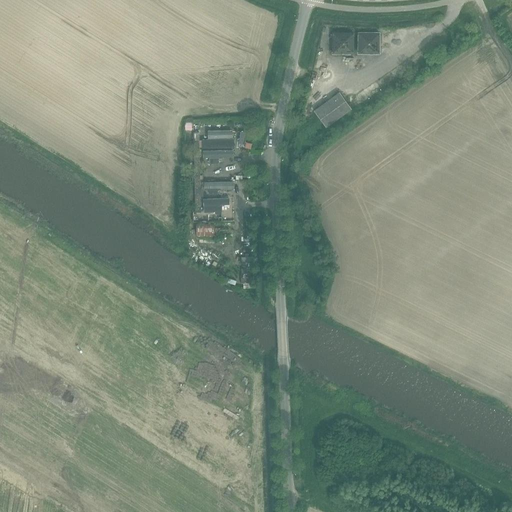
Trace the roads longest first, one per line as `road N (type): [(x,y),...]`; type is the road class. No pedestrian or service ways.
road 1 (unclassified): [(290,511),(274,138),(281,108)]
road 2 (unclassified): [(115,96),(231,93),(281,108)]
road 3 (unknown): [(275,162),(226,163),(231,203),(277,203)]
